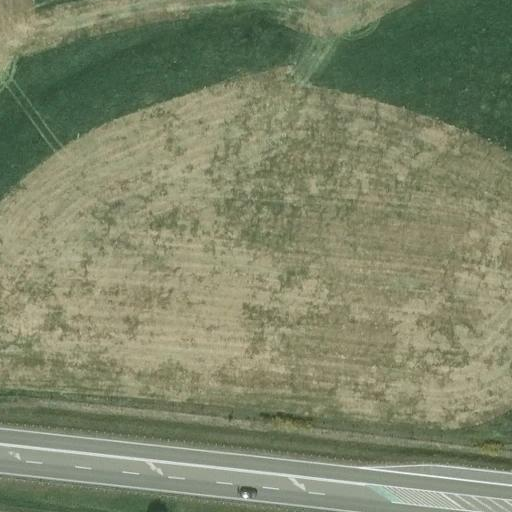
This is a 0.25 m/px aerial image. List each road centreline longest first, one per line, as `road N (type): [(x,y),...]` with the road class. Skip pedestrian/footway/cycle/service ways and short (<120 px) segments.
road 1 (trunk): [(511,498),(0,437)]
road 2 (trunk): [(0,463),(425,511)]
